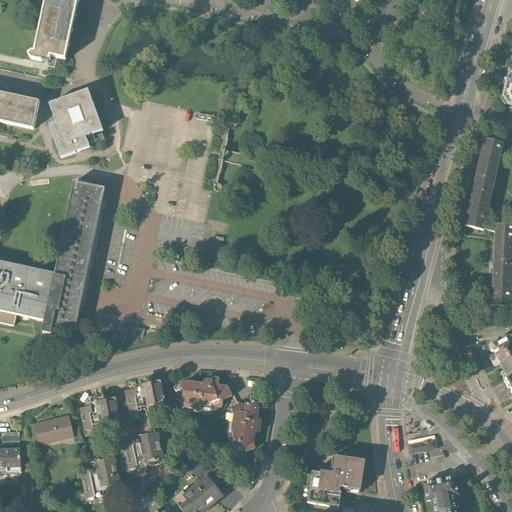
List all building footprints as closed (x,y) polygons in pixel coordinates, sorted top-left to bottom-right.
[(43,0),(32,51),(28,54),(31,59),(39,61),(38,66),(48,67),(55,69),(56,59),(65,61),(76,0),(43,0)] [(511,84),(506,83),(501,104),(511,107),(511,84)] [(39,101),(0,92),(0,122),(33,130),(39,101)] [(89,92),(50,106),(57,124),(50,127),(52,132),(54,138),(61,159),(76,154),(82,152),(91,148),(87,138),(103,132),(95,109),(89,92)] [(226,125),(226,127),(216,183),(215,185),(214,188),(215,190),(218,191),(220,191),(222,189),(223,187),(221,184),(220,184),(224,161),(226,151),(231,130),(233,130),(235,129),(237,127),(237,124),(235,122),(232,121),(230,121),(228,123),(228,125),(226,125)] [(483,133),(476,162),(496,166),(503,137),(483,133)] [(241,154),(226,151),(224,161),(239,164),(241,154)] [(476,162),(470,191),(490,196),(496,166),(476,162)] [(75,183),(54,275),(44,322),(42,332),(51,334),(53,325),(74,330),(79,310),(104,198),(106,198),(109,185),(95,182),(90,181),(89,186),(75,183)] [(470,191),(464,221),(484,225),(486,217),(490,196),(470,191)] [(494,218),(486,217),(484,225),(494,227),(494,218)] [(494,227),(493,246),(511,246),(511,218),(494,218),(494,227)] [(511,246),(493,246),(492,274),(511,274),(511,246)] [(44,322),(54,275),(0,262),(0,322),(14,325),(16,315),(44,322)] [(511,274),(492,274),(490,301),(511,302),(511,274)] [(494,353),(500,364),(511,356),(511,336),(497,344),(494,344),(491,345),(489,347),(490,352),(494,353)] [(511,356),(500,364),(506,378),(511,374),(511,356)] [(193,379),(188,379),(188,383),(183,383),(181,386),(176,386),(175,389),(175,392),(182,392),(184,394),(183,409),(218,412),(225,408),(225,399),(234,396),(234,393),(233,391),(231,386),(221,385),(221,381),(221,377),(214,377),(214,380),(207,380),(205,383),(194,382),(193,379)] [(125,391),(128,405),(131,420),(139,418),(138,412),(148,410),(147,407),(153,405),(153,403),(165,400),(161,383),(151,385),(150,379),(138,381),(139,385),(134,386),(135,389),(125,391)] [(85,437),(121,429),(116,400),(104,402),(104,399),(88,403),(89,406),(78,408),(85,437)] [(232,448),(244,449),(246,454),(256,451),(254,445),(255,435),(260,433),(262,420),(258,419),(259,409),(257,403),(249,406),(238,405),(231,409),(234,415),(231,434),(227,436),(232,448)] [(69,416),(33,425),(38,448),(74,440),(69,416)] [(135,437),(127,439),(128,446),(123,447),(128,470),(131,469),(132,472),(134,471),(135,472),(152,468),(150,461),(169,457),(163,431),(141,435),(139,439),(135,437)] [(0,472),(20,473),(20,434),(3,434),(0,436),(0,472)] [(441,436),(414,443),(417,452),(443,446),(441,436)] [(312,471),(308,502),(340,507),(343,488),(361,491),(365,461),(334,456),(332,473),(312,471)] [(120,483),(115,457),(97,461),(98,468),(80,472),(86,499),(90,502),(103,499),(101,487),(120,483)] [(456,477),(423,484),(427,501),(433,500),(454,496),(459,495),(456,477)] [(172,500),(181,511),(204,511),(222,497),(206,478),(184,495),(182,492),(172,500)] [(456,511),(454,496),(433,500),(434,511),(456,511)]
